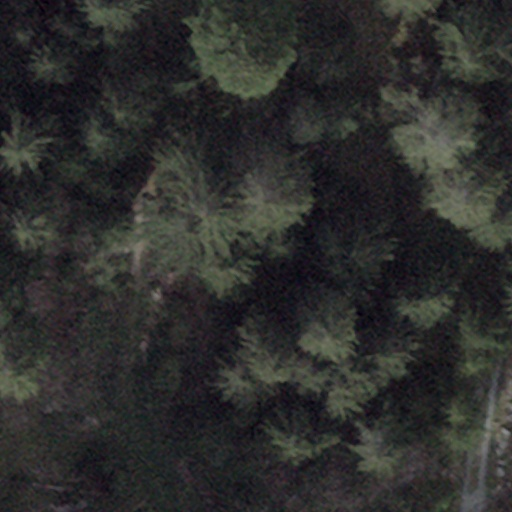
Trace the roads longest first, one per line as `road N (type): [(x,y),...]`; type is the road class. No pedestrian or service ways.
road 1 (track): [(173,511),(129,422),(123,358),(153,123),(141,0)]
road 2 (track): [(511,212),(470,511)]
